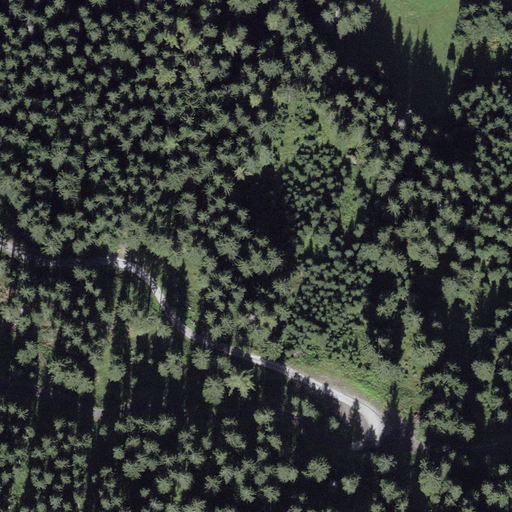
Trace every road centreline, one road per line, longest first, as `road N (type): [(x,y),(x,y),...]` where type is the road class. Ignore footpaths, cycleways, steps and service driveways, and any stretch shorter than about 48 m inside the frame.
road 1 (track): [(0,240),(39,259),(139,270),(168,313),(207,343),(350,401),(376,426),(356,444),(321,437),(279,410),(204,417),(170,409),(90,411),(0,382)]
road 2 (track): [(511,437),(435,447),(371,437)]
